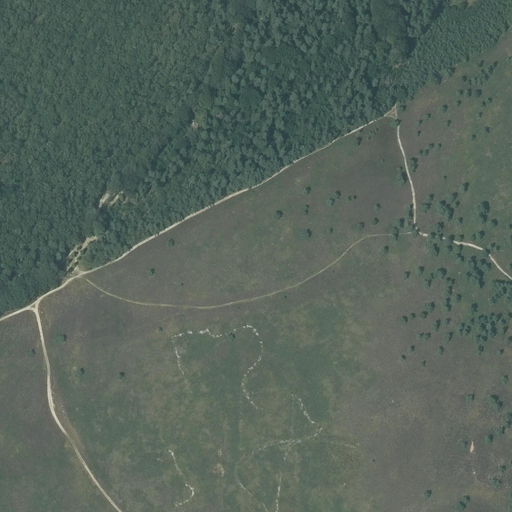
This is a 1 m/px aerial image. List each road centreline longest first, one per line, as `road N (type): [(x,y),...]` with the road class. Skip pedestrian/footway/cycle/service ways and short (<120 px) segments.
road 1 (track): [(416,232),(363,238),(304,281),(213,306),(142,304),(77,275)]
road 2 (track): [(395,102),(270,178),(77,275)]
road 3 (track): [(76,257),(107,208),(215,87),(250,0)]
road 4 (track): [(102,200),(207,89),(241,0)]
road 5 (track): [(39,299),(52,411),(120,511)]
